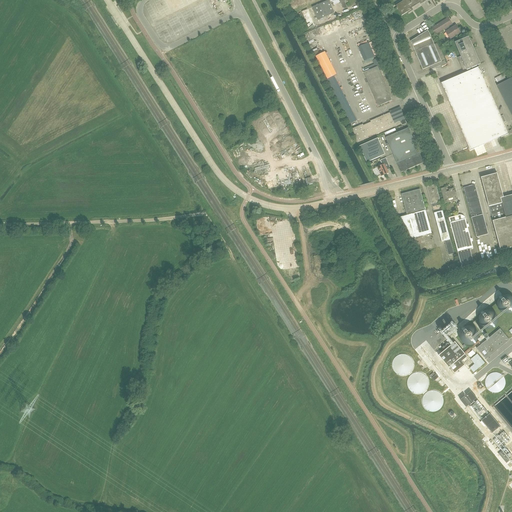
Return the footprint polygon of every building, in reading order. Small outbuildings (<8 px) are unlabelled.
[(334,13),(329,0),(312,7),(318,20),(334,13)] [(427,0),(404,0),(396,6),(397,8),(397,9),(398,9),(402,16),(411,10),(410,7),(419,2),(421,4),(427,0)] [(448,18),(431,28),(435,35),(444,29),(451,39),(460,32),(456,25),(451,29),(449,26),(452,24),(448,18)] [(428,30),(411,41),(423,70),(442,62),(429,33),(428,30)] [(471,45),(469,41),(467,38),(455,43),(461,56),(458,58),(464,71),(479,65),(470,45),(471,45)] [(358,47),(364,61),(375,56),(369,43),(358,47)] [(376,67),(364,72),(378,106),(392,100),(379,71),(384,69),(379,58),(373,61),(376,67)] [(441,83),(470,150),(508,134),(480,67),(441,83)] [(511,115),(511,77),(497,85),(511,115)] [(363,124),(352,129),(358,142),(369,138),(368,137),(376,133),(376,134),(401,124),(400,120),(405,118),(405,119),(400,107),(400,108),(390,112),(391,113),(388,114),(388,113),(370,121),(371,122),(364,125),(363,124)] [(397,163),(420,153),(409,128),(386,137),(397,163)] [(378,138),(360,146),(367,163),(381,156),(380,155),(382,151),(383,150),(378,138)] [(420,153),(397,163),(401,172),(424,162),(420,153)] [(382,165),(377,167),(381,176),(388,173),(385,165),(389,164),(386,158),(380,160),(382,165)] [(511,247),(511,195),(504,197),(497,173),(481,177),(489,207),(490,206),(493,221),(501,250),(511,247)] [(441,204),(440,201),(436,185),(427,187),(432,204),(435,203),(436,206),(441,204)] [(475,185),(464,189),(477,237),(488,234),(475,185)] [(446,187),(441,188),(444,200),(445,203),(449,202),(448,199),(453,198),(454,201),(457,200),(456,197),(454,188),(449,189),(449,191),(447,192),(446,187)] [(412,239),(432,234),(426,210),(420,189),(402,194),(407,215),(400,217),(412,239)] [(454,254),(448,230),(443,210),(434,213),(436,221),(437,221),(438,222),(437,223),(442,242),(445,241),(448,255),(454,254)] [(473,248),(465,219),(465,218),(465,217),(464,216),(463,215),(462,215),(461,215),(460,215),(459,215),(449,218),(462,267),(474,264),(470,248),(473,248)] [(507,311),(510,310),(511,309),(511,299),(511,298),(508,297),(505,297),(503,299),(501,301),(500,304),(501,307),(502,309),(505,311),(507,311)] [(489,327),(492,326),(494,324),(495,322),(496,320),(495,318),(494,315),(492,314),(489,313),(487,313),(484,314),(482,316),(482,319),(482,322),(484,325),(486,326),(489,327)] [(469,342),(472,342),(474,340),(476,338),(476,336),(476,333),(475,331),(473,329),(470,328),(467,329),(465,330),(463,332),(462,335),(463,338),(464,340),(467,342),(469,342)] [(487,340),(481,344),(477,348),(486,360),(509,340),(500,329),(489,338),(487,335),(484,337),(487,340)] [(467,356),(466,354),(455,342),(439,355),(449,368),(450,367),(455,373),(465,365),(461,361),(467,356)] [(392,364),(392,367),(394,370),(396,373),(399,375),(402,376),(405,375),(408,374),(411,372),(413,369),(414,365),(413,362),(411,359),(409,356),(406,355),(403,354),(400,355),(397,356),(394,358),(393,361),(392,364)] [(470,368),(473,372),(485,363),(477,354),(471,359),(474,364),(470,368)] [(407,382),(407,385),(408,388),(410,391),(413,393),(417,393),(420,393),(423,392),(426,390),(428,387),(428,383),(428,380),(426,376),(424,374),(421,373),(417,372),(414,373),(411,374),(409,376),(407,379),(407,382)] [(422,400),(422,403),(423,406),(426,409),(428,411),(432,412),(435,411),(438,410),(441,408),(443,405),(443,401),(443,398),(441,395),(439,392),(436,391),(433,390),(429,391),(427,392),(424,394),(423,397),(422,400)] [(466,395),(472,402),(477,398),(471,391),(466,395)] [(461,400),(466,407),(471,403),(465,396),(461,400)] [(490,414),(482,421),(492,433),(500,426),(490,414)]
